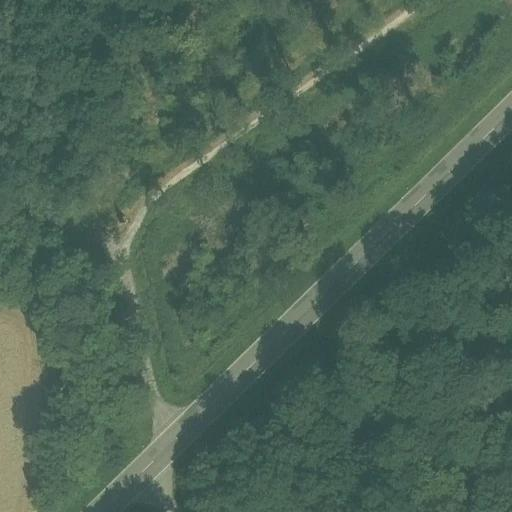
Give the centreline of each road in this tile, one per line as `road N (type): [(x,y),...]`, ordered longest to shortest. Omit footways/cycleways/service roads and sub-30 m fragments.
road 1 (unclassified): [(148,452),(511,93)]
road 2 (track): [(124,260),(442,0)]
road 3 (track): [(124,260),(76,176),(0,147)]
road 4 (track): [(169,431),(124,260)]
